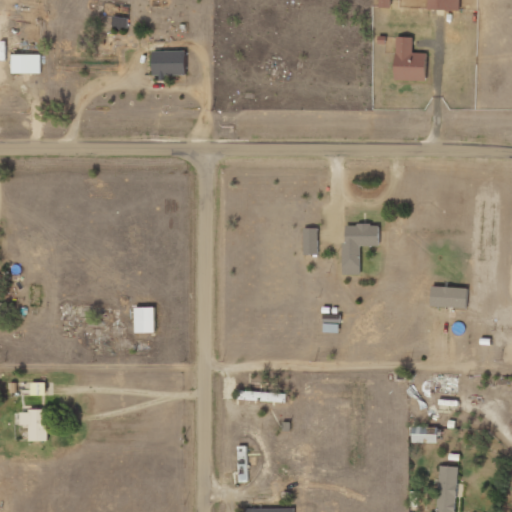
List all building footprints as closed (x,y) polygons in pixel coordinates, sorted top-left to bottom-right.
[(391,0),(380,0),(380,7),(391,8),(391,0)] [(460,0),(429,0),(429,9),(460,10),(460,0)] [(414,53),(414,37),(397,37),(397,80),(427,81),(427,53),(414,53)] [(154,51),(154,76),(187,75),(186,50),(154,51)] [(13,73),(41,74),(42,54),(13,54),(13,73)] [(345,274),(362,274),(361,246),(380,246),(380,224),(345,224),(345,274)] [(319,228),(304,228),(305,254),(319,254),(319,228)] [(468,288),(432,287),(431,307),(468,308),(468,288)] [(156,332),(156,307),(136,308),(136,333),(156,332)] [(46,382),(32,383),(32,396),(47,395),(46,382)] [(287,393),(239,391),(239,400),(287,402),(287,393)] [(30,441),(49,441),(49,410),(22,410),(22,425),(30,425),(30,441)] [(438,443),(438,427),(413,426),(413,443),(438,443)] [(247,446),(240,447),(240,482),(248,482),(247,446)] [(456,511),(458,466),(440,466),(438,511),(456,511)]
